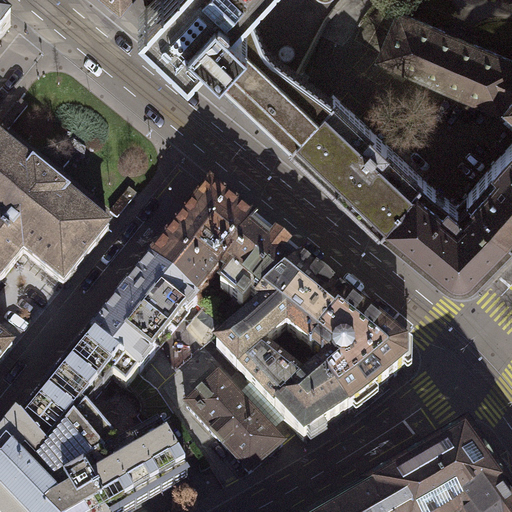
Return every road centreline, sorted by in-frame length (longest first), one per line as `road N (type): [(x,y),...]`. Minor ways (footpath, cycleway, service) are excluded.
road 1 (residential): [(213,142),(0,406)]
road 2 (tertiary): [(213,142),(471,359)]
road 3 (tertiary): [(251,511),(369,443),(471,359)]
road 4 (tertiary): [(57,13),(213,142)]
